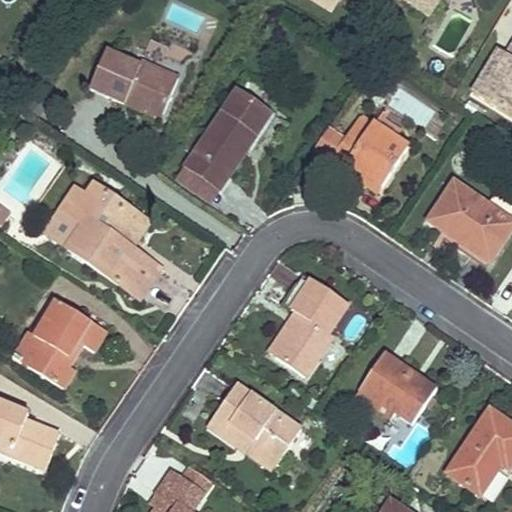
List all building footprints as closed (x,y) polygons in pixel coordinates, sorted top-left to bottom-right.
[(424,0),(420,8),(430,14),(438,0),(424,0)] [(451,59),(471,26),(451,14),(431,47),(451,59)] [(511,45),(510,49),(511,49),(511,63),(504,59),(496,54),(471,94),(510,119),(511,116),(511,45)] [(180,79),(144,63),(142,68),(109,54),(93,90),(128,105),(130,100),(165,115),(180,79)] [(191,166),(223,188),(272,115),(240,94),(191,166)] [(128,105),(163,119),(165,115),(130,100),(128,105)] [(407,151),(374,127),(372,128),(360,120),(344,142),(331,160),(344,170),(350,163),(382,186),(407,151)] [(344,142),(328,131),(315,149),(331,160),(344,142)] [(181,180),(213,202),(223,188),(191,166),(181,180)] [(95,185),(91,191),(87,198),(77,191),(64,209),(86,225),(69,250),(139,298),(161,266),(122,239),(128,230),(136,235),(146,220),(95,185)] [(491,258),(511,226),(511,225),(456,187),(432,222),(466,245),(468,242),(491,258)] [(11,213),(0,204),(0,222),(3,225),(11,213)] [(350,304),(332,292),(315,280),(295,311),(303,317),(278,355),(308,375),(334,336),(330,334),(350,304)] [(95,351),(100,342),(106,332),(57,302),(45,323),(37,318),(13,357),(66,389),(77,371),(66,365),(80,342),(95,351)] [(414,422),(437,389),(386,354),(362,389),(397,414),(398,411),(414,422)] [(276,465),(300,431),(238,386),(209,427),(239,449),(245,442),(276,465)] [(397,414),(362,389),(358,394),(393,419),(397,414)] [(45,471),(60,436),(26,422),(28,414),(0,402),(0,440),(14,446),(10,456),(45,471)] [(511,467),(511,464),(511,423),(493,410),(451,472),(483,494),(504,463),(511,467)] [(213,483),(191,467),(181,481),(204,497),(213,483)] [(193,511),(204,497),(181,481),(173,476),(159,497),(165,501),(159,510),(157,511),(193,511)] [(159,510),(165,501),(159,497),(153,505),(159,510)]
